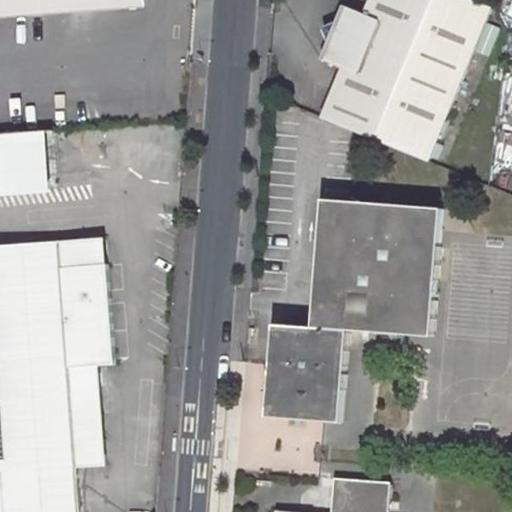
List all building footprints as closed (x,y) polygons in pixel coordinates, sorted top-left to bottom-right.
[(146,0),(0,0),(0,18),(147,7),(146,0)] [(428,164),(491,7),(472,0),(370,0),(364,18),(342,9),(320,63),(342,72),(322,121),(428,164)] [(0,135),(0,192),(48,189),(44,132),(0,135)] [(432,341),(442,212),(322,204),(313,331),(274,328),(267,421),(341,426),(348,334),(432,341)] [(108,239),(63,242),(64,269),(109,266),(108,239)] [(0,246),(0,475),(79,470),(72,369),(101,367),(117,365),(109,266),(64,269),(63,242),(0,246)] [(101,367),(72,369),(79,470),(109,467),(101,367)] [(0,475),(0,511),(82,511),(79,470),(0,475)] [(329,511),(386,511),(389,486),(332,482),(329,511)]
